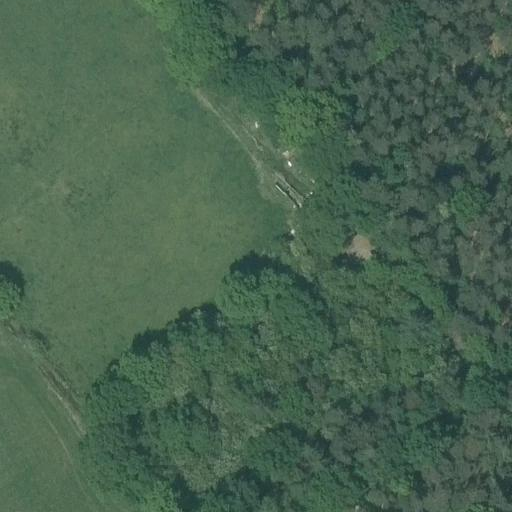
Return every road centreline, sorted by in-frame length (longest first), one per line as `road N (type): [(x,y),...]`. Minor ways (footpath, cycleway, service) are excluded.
road 1 (track): [(340,216),(497,393)]
road 2 (track): [(511,381),(355,511)]
